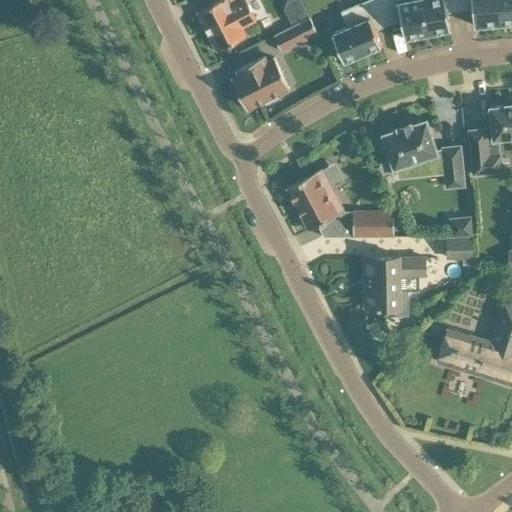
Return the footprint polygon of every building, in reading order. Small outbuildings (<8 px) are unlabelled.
[(238,0),(218,0),(198,11),(217,50),(247,35),(242,26),(257,19),(246,0),(239,0),(238,1),(238,0)] [(332,32),(344,61),(348,59),(349,62),(358,58),(357,55),(382,45),(375,29),(390,23),(381,0),(366,0),(342,11),(348,26),(332,32)] [(381,0),(390,23),(402,21),(405,37),(416,35),(417,38),(427,36),(426,33),(427,33),(420,0),(381,0)] [(420,0),(427,33),(451,28),(448,12),(460,10),(458,0),(420,0)] [(498,23),(501,23),(498,0),(458,0),(460,10),(473,8),(475,25),(486,24),(486,27),(498,26),(498,23)] [(511,0),(498,0),(501,23),(503,23),(504,26),(511,24),(511,0)] [(318,33),(310,16),(274,35),(282,51),(318,33)] [(283,73),(275,57),(268,60),(265,55),(237,69),(240,74),(232,78),(247,109),(265,100),(267,103),(279,97),(277,94),(283,91),(290,87),(283,73)] [(500,153),(498,138),(511,136),(511,102),(506,103),(506,104),(490,106),(492,128),(487,129),(487,127),(469,129),(474,174),(503,171),(501,152),(500,153)] [(389,151),(394,167),(418,159),(423,174),(441,172),(441,170),(445,169),(447,186),(465,185),(461,145),(443,147),(444,152),(438,153),(427,119),(412,124),(411,121),(398,126),(398,128),(383,133),(384,136),(379,138),(384,152),(389,151)] [(323,234),(323,236),(394,236),(394,210),(353,210),(353,212),(345,212),(344,210),(322,167),(287,186),(309,229),(318,224),(323,234)] [(473,215),(449,217),(451,236),(474,236),(473,215)] [(473,258),(473,236),(446,237),(446,258),(473,258)] [(408,314),(407,294),(407,288),(401,289),(400,275),(426,274),(426,256),(400,256),(400,255),(366,256),(367,307),(389,307),(389,314),(408,314)] [(511,300),(505,298),(493,340),(447,326),(437,360),(462,368),(463,366),(502,378),(501,380),(511,383),(511,300)] [(473,387),(456,381),(449,402),(466,407),(473,387)]
